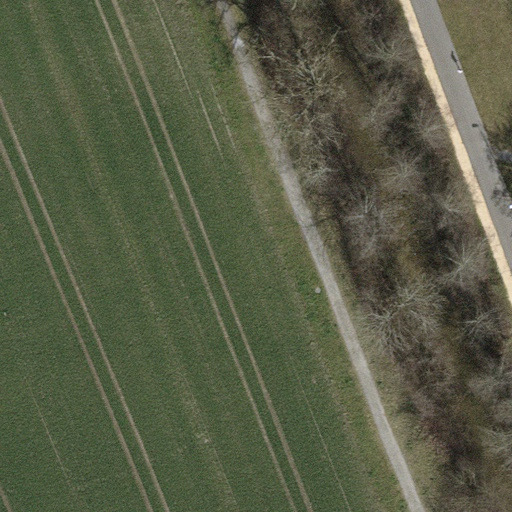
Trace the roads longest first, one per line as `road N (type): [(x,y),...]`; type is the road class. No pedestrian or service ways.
road 1 (track): [(421,511),(225,0)]
road 2 (track): [(511,231),(423,0)]
